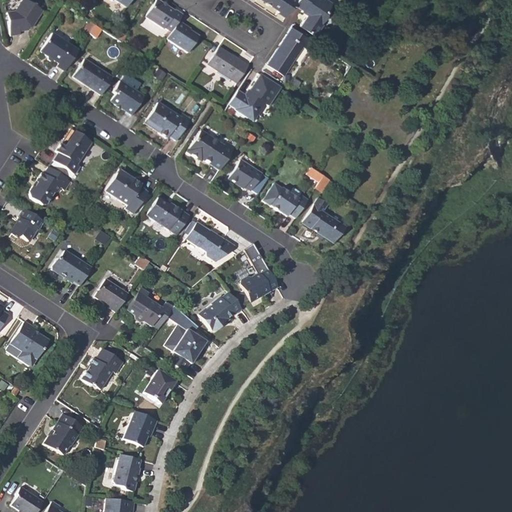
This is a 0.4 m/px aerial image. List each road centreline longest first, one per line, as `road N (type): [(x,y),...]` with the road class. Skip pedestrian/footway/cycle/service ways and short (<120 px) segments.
road 1 (residential): [(0,57),(152,156),(180,189),(272,253),(292,282),(284,300),(238,332),(179,403),(152,465),(144,511)]
road 2 (residential): [(0,275),(78,333),(73,358),(0,468)]
road 3 (residential): [(201,13),(260,45),(267,24),(230,0)]
